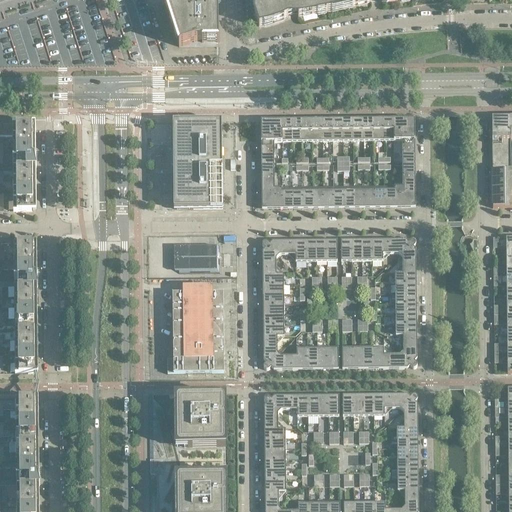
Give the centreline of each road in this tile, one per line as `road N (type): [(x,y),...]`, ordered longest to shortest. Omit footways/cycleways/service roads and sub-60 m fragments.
road 1 (residential): [(486,511),(481,221)]
road 2 (residential): [(427,223),(428,511)]
road 3 (residential): [(249,511),(248,226)]
road 4 (residential): [(54,511),(49,227)]
road 5 (tertiary): [(126,511),(123,227)]
road 6 (tertiary): [(102,228),(96,511)]
road 7 (residential): [(233,54),(384,24),(511,19)]
road 8 (tertiary): [(234,96),(426,94)]
road 9 (tertiary): [(426,77),(234,79)]
road 10 (residential): [(248,226),(427,223)]
road 11 (tertiary): [(100,96),(102,228)]
road 12 (tertiary): [(123,227),(120,96)]
road 13 (residential): [(426,94),(427,223)]
road 14 (residential): [(481,221),(481,93)]
road 15 (residential): [(123,227),(248,226)]
road 16 (tertiary): [(234,79),(111,80)]
